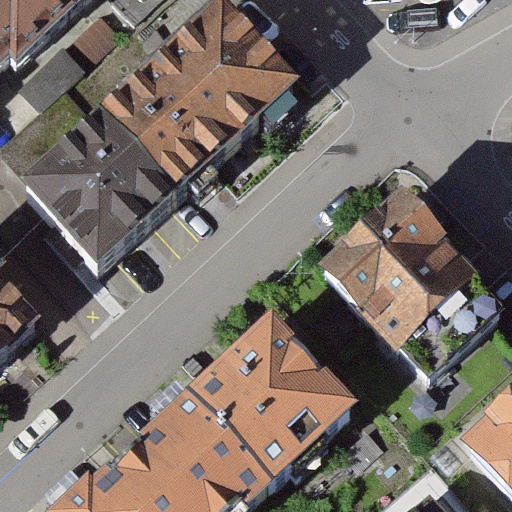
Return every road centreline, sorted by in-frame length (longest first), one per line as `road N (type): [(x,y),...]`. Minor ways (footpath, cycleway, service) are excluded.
road 1 (residential): [(0,499),(406,121)]
road 2 (residential): [(406,121),(291,0)]
road 3 (residential): [(511,230),(406,121)]
road 4 (residential): [(406,121),(511,62)]
